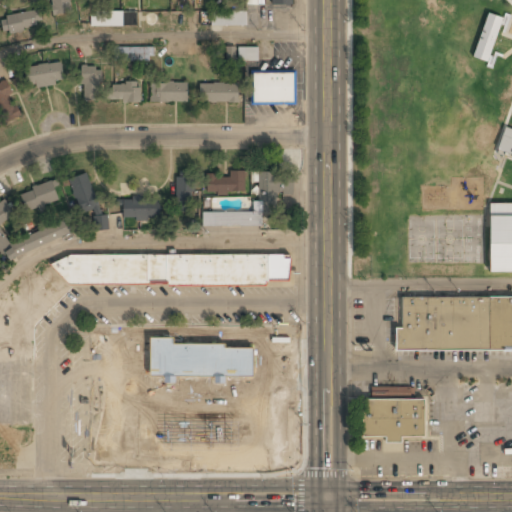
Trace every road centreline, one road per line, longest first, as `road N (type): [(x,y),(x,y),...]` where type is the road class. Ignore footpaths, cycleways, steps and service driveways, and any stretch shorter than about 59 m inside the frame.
road 1 (secondary): [(511,497),(0,493)]
road 2 (secondary): [(327,511),(326,0)]
road 3 (residential): [(325,135),(111,136),(55,142),(0,162)]
